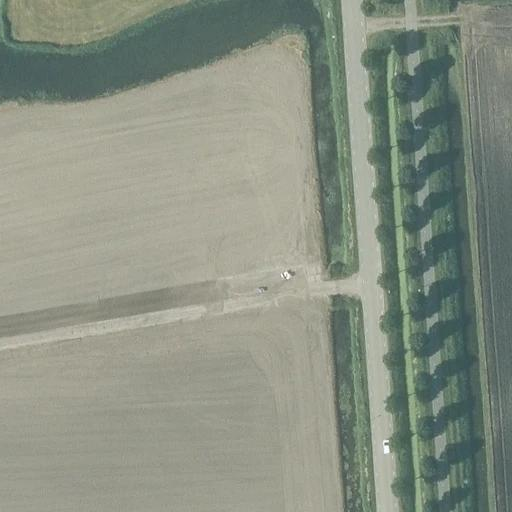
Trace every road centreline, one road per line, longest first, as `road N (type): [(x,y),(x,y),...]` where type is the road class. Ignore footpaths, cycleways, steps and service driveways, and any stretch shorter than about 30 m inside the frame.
road 1 (tertiary): [(386,511),(351,0)]
road 2 (track): [(0,344),(370,279)]
